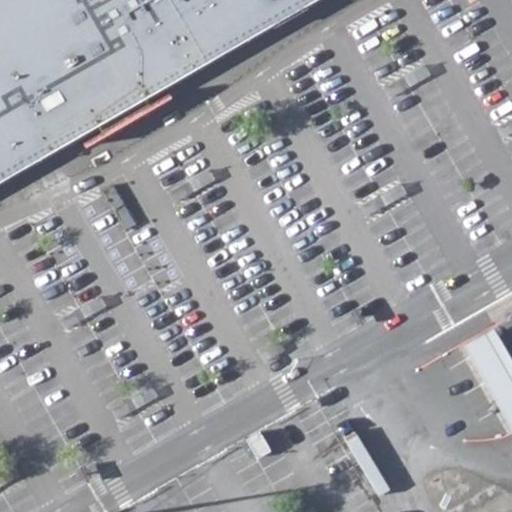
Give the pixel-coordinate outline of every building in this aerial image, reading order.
[(0,0),(0,182),(125,111),(318,0),(0,0)] [(122,222),(127,230),(139,223),(116,184),(104,191),(106,194),(114,208),(122,222)] [(82,306),(88,318),(110,305),(104,294),(82,306)] [(60,319),(66,330),(88,318),(82,306),(60,319)] [(511,430),(511,361),(493,328),(462,346),(490,393),(511,430)] [(361,476),(368,487),(389,475),(382,464),(361,476)]
